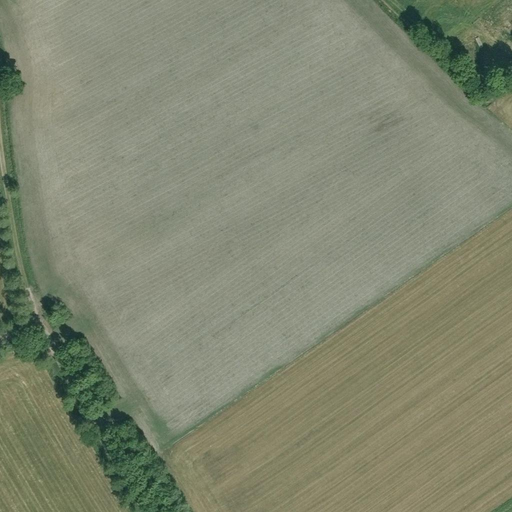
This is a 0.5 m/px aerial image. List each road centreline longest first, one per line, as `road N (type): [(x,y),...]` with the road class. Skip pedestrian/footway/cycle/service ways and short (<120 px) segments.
road 1 (unclassified): [(148,511),(35,328)]
road 2 (unclassified): [(0,150),(35,328)]
